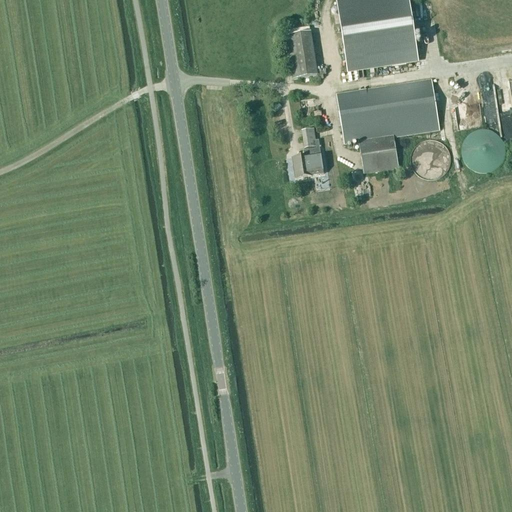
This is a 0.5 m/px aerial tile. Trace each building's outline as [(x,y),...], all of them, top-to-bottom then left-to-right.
[(418,64),(408,0),(349,0),(336,2),(347,75),(418,64)] [(317,77),(310,33),(286,37),(293,81),(317,77)] [(497,112),(496,81),(481,82),(482,113),(497,112)] [(398,170),(393,138),(439,131),(431,82),(336,97),(344,146),(358,144),(363,175),(398,170)] [(292,160),(295,180),(323,176),(320,155),(318,141),(315,142),(313,130),(301,132),(304,150),(316,148),(316,150),(303,152),(304,158),(292,160)] [(483,130),(479,130),(475,131),(471,133),(468,135),(465,138),(463,141),(461,145),(460,149),(460,153),(460,157),(461,161),(463,165),(465,168),(468,171),(471,173),(475,175),(479,176),(483,176),(487,176),(491,175),(494,173),(498,171),(501,168),(503,165),(505,161),(506,157),(506,153),(506,149),(505,145),(503,141),(501,138),(498,135),(494,133),(491,131),(487,130),(483,130)] [(412,166),(417,174),(425,179),(435,179),(443,175),(448,167),(448,157),(443,149),(435,144),(426,144),(417,149),(413,157),(412,166)]
